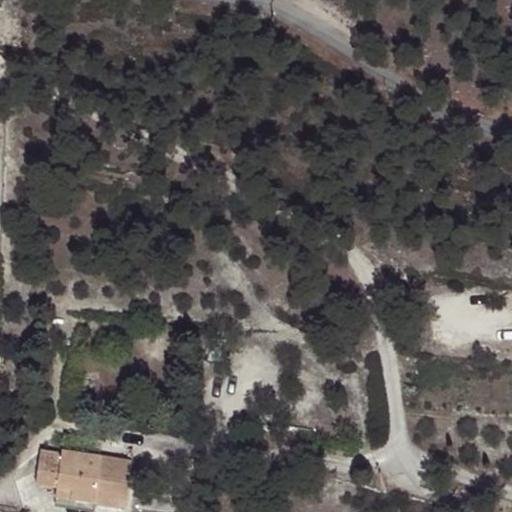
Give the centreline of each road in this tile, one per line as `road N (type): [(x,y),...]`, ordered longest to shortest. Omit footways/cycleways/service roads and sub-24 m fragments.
road 1 (residential): [(463,511),(418,487),(401,460),(377,305),(355,258),(0,61)]
road 2 (unclassified): [(511,131),(448,116),(338,35),(246,0)]
